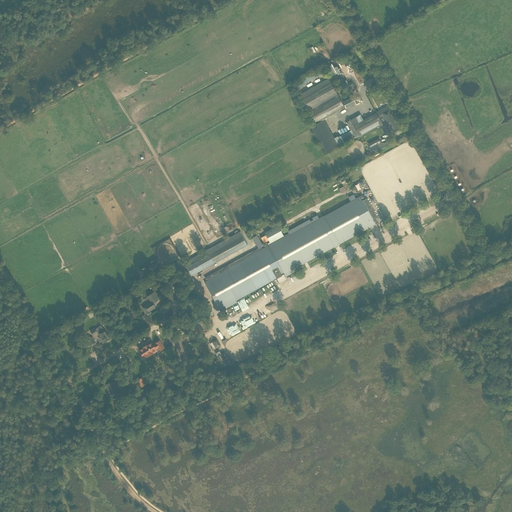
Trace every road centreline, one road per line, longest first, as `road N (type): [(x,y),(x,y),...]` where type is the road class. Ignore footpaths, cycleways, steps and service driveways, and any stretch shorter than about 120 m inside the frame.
road 1 (track): [(488,264),(393,304),(103,454)]
road 2 (unclassified): [(484,257),(341,0)]
road 3 (track): [(0,266),(102,452)]
